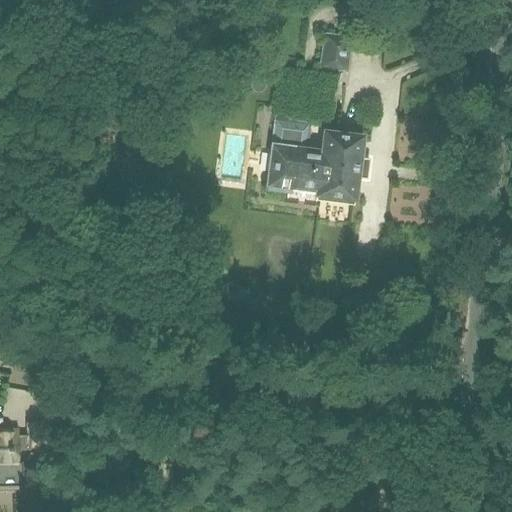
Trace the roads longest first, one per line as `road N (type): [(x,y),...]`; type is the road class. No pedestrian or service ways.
road 1 (tertiary): [(471,394),(396,399),(290,391),(0,345)]
road 2 (tertiary): [(471,394),(502,19)]
road 3 (residential): [(501,511),(471,394)]
